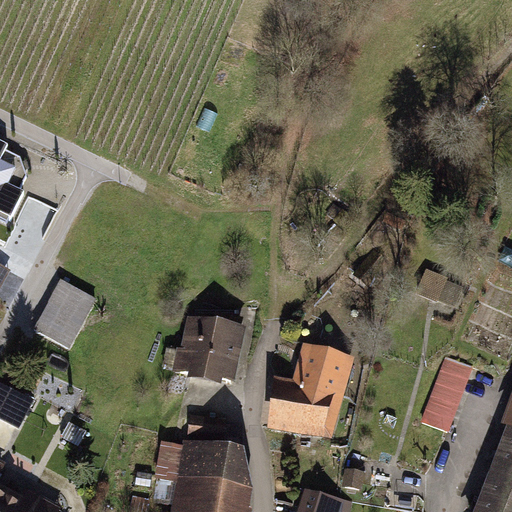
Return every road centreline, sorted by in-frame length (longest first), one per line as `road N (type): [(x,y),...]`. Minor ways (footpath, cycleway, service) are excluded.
road 1 (track): [(272,330),(303,287),(327,277),(511,50)]
road 2 (residential): [(264,511),(255,388),(272,330)]
road 3 (residential): [(461,511),(510,350)]
